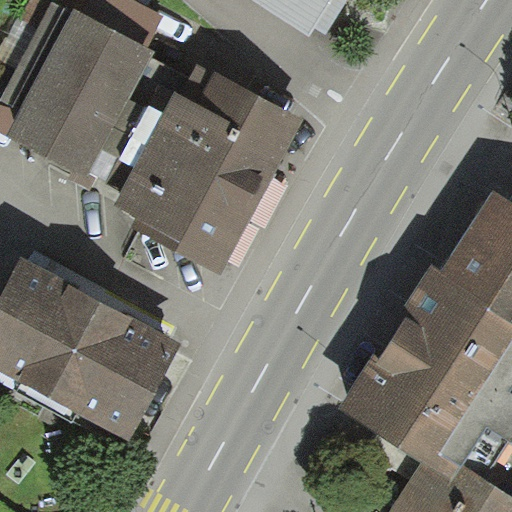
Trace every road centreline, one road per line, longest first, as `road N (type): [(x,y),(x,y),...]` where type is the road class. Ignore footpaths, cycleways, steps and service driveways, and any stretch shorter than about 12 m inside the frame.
road 1 (primary): [(184,511),(279,338),(487,0)]
road 2 (unknown): [(422,97),(199,0)]
